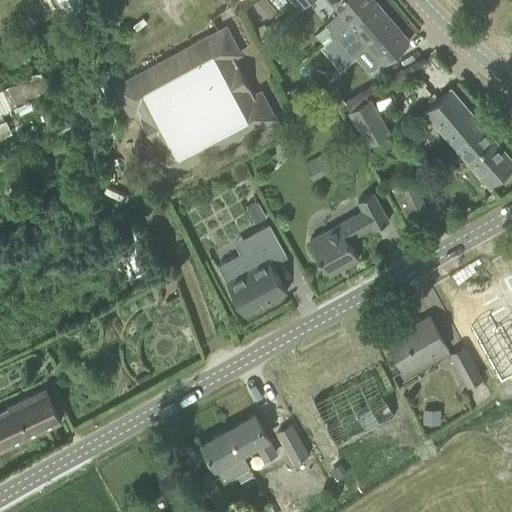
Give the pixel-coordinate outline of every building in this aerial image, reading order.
[(57,0),(65,15),(85,5),(82,0),(57,0)] [(374,0),(290,0),(297,8),(307,0),(326,0),(337,12),(325,23),(326,24),(314,34),(324,45),(332,38),(330,36),(374,0)] [(375,0),(374,0),(330,36),(332,38),(324,45),(341,65),(349,57),(364,44),(382,64),(410,40),(375,0)] [(147,149),(163,178),(276,118),(261,88),(253,93),(233,58),(242,53),(226,24),(112,85),(128,114),(136,110),(155,145),(147,149)] [(258,31),(265,45),(277,39),(270,25),(258,31)] [(300,104),(310,122),(347,102),(337,84),(300,104)] [(425,111),(490,186),(511,166),(511,158),(451,88),(425,111)] [(372,99),(349,111),(367,146),(390,133),(372,99)] [(304,162),(313,178),(333,167),(325,152),(304,162)] [(411,182),(394,194),(413,220),(430,207),(411,182)] [(355,201),(360,211),(309,238),(329,275),(359,258),(348,239),(372,226),(373,229),(389,220),(373,191),(355,201)] [(266,216),(258,201),(246,207),(255,222),(266,216)] [(272,263),(287,255),(269,222),(253,231),(258,242),(218,264),(245,314),(287,290),(272,263)] [(511,268),(501,275),(511,294),(511,268)] [(488,311),(469,322),(501,378),(511,371),(511,356),(511,355),(511,354),(511,320),(509,315),(496,323),(488,311)] [(387,339),(405,371),(447,347),(429,316),(387,339)] [(449,352),(466,386),(482,378),(465,344),(449,352)] [(331,446),(393,417),(372,371),(309,400),(331,446)] [(0,449),(61,420),(53,402),(46,388),(8,406),(9,407),(0,410),(0,449)] [(423,408),(423,426),(441,425),(441,408),(423,408)] [(255,414),(226,430),(240,453),(242,452),(255,445),(264,460),(277,452),(268,436),(267,436),(255,414)] [(276,430),(294,462),(309,453),(291,422),(276,430)] [(240,453),(226,430),(202,443),(215,467),(224,481),(250,467),(242,452),(240,453)] [(329,471),(336,480),(347,471),(340,462),(329,471)] [(192,478),(210,509),(225,500),(208,469),(192,478)]
